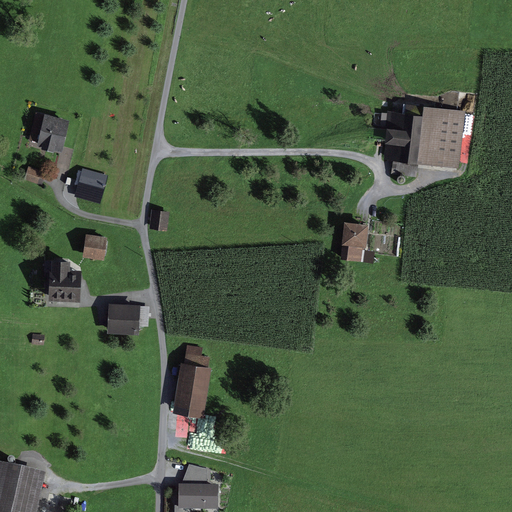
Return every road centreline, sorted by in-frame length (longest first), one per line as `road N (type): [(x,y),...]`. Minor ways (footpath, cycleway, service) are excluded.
road 1 (unclassified): [(184,0),(143,225),(165,381),(159,511)]
road 2 (track): [(64,159),(58,192),(67,205),(143,225)]
